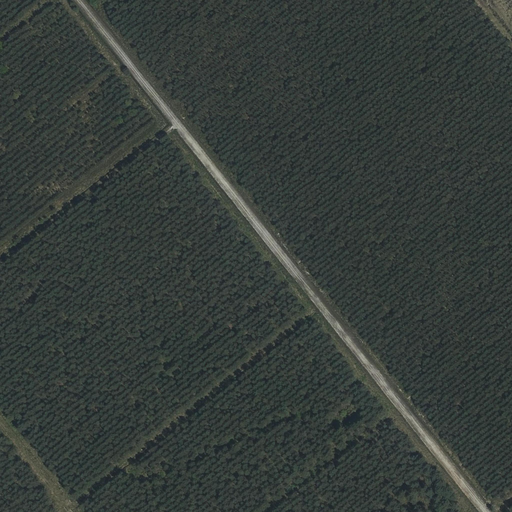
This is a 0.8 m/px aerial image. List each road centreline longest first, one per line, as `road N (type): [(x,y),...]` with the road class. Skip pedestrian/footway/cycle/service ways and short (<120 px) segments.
road 1 (track): [(179,125),(0,264)]
road 2 (track): [(179,125),(79,0)]
